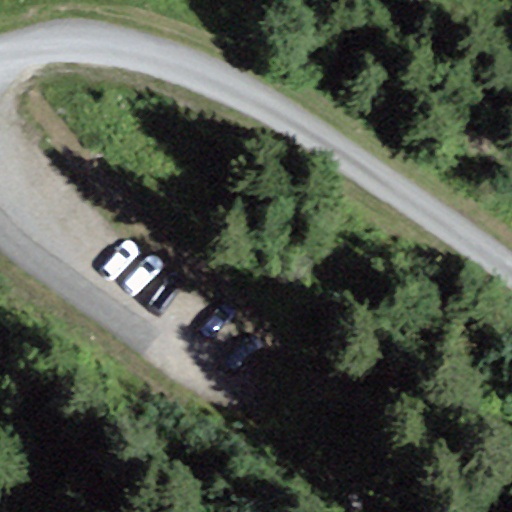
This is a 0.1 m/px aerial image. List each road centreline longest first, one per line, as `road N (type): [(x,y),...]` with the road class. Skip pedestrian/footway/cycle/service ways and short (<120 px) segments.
road 1 (unclassified): [(511,278),(269,104),(88,39),(27,46),(0,63)]
road 2 (unclassified): [(0,232),(145,342)]
